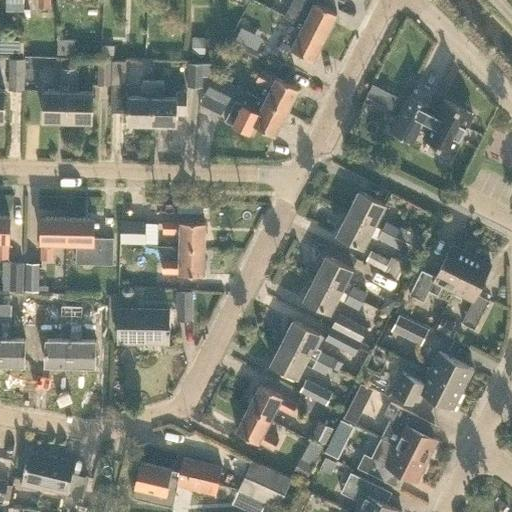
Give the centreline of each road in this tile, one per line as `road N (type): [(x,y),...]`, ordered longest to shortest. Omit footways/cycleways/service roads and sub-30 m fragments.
road 1 (residential): [(0,414),(105,431),(176,408),(297,179)]
road 2 (residential): [(297,179),(0,166)]
road 3 (residential): [(297,179),(393,0)]
road 4 (unclassified): [(413,0),(511,95)]
